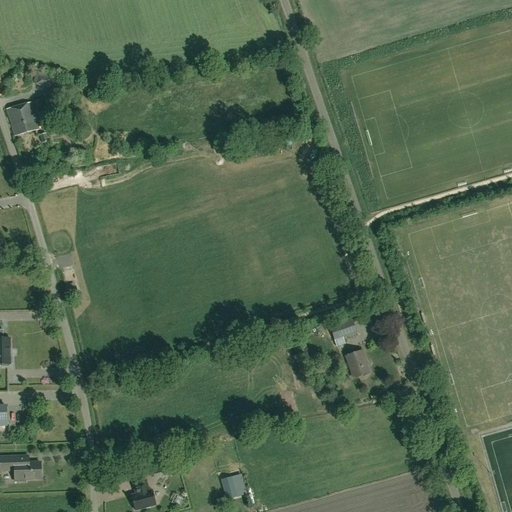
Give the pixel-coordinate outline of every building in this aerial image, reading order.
[(51,89),(54,76),(36,71),(32,83),(35,84),(35,85),(51,89)] [(14,136),(39,129),(31,102),(7,109),(14,136)] [(42,143),(48,141),(46,133),(39,135),(42,143)] [(250,140),(251,142),(238,145),(241,156),(241,155),(253,153),(257,152),(254,135),(251,136),(251,140),(250,140)] [(0,189),(0,199),(8,197),(6,188),(0,189)] [(59,207),(62,212),(70,207),(67,202),(59,207)] [(26,233),(22,214),(6,217),(7,219),(0,220),(0,237),(0,239),(26,233)] [(11,299),(11,310),(42,310),(42,299),(11,299)] [(335,341),(357,334),(351,318),(329,326),(335,341)] [(10,335),(3,336),(3,330),(0,330),(0,365),(11,365),(10,335)] [(353,379),(369,373),(365,361),(366,360),(362,351),(345,357),(353,379)] [(30,404),(19,409),(27,426),(39,420),(30,404)] [(15,464),(15,457),(0,457),(0,462),(0,472),(14,471),(15,482),(25,481),(25,479),(41,479),(40,463),(15,464)] [(172,464),(162,467),(165,477),(175,474),(172,464)] [(227,499),(236,496),(231,478),(221,480),(227,499)] [(149,491),(146,480),(133,484),(136,494),(131,496),(135,510),(156,505),(152,490),(149,491)]
